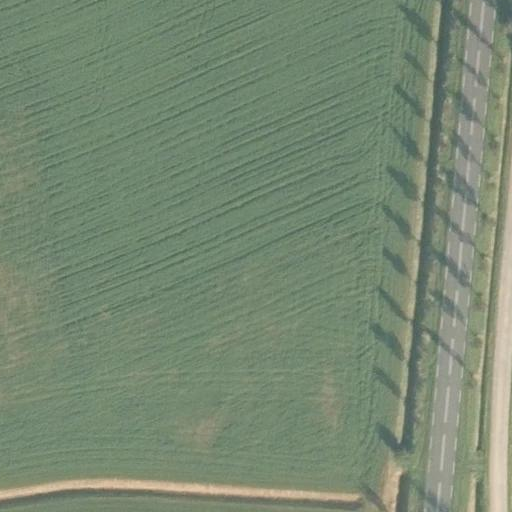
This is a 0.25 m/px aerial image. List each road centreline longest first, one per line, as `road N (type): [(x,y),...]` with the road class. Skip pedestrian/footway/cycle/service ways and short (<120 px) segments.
road 1 (primary): [(437,511),(486,0)]
road 2 (unclassified): [(499,511),(511,249)]
